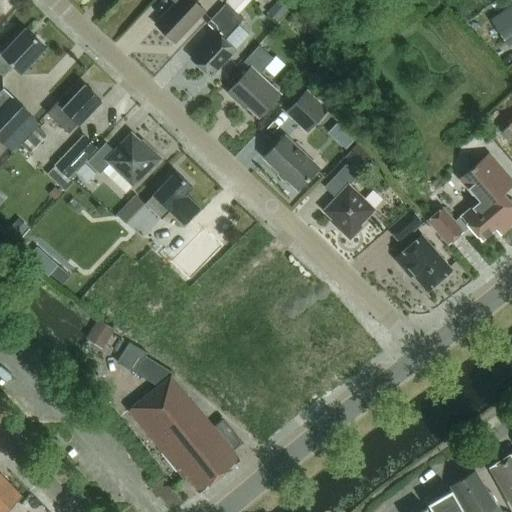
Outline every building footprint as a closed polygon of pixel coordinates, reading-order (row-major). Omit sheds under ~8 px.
[(194,0),(173,0),(175,2),(155,23),(175,42),(205,10),(194,0)] [(244,18),(235,10),(226,2),(208,23),(217,31),(192,58),(211,75),(235,49),(225,39),(244,18)] [(511,42),(511,4),(493,17),(510,44),(511,42)] [(22,72),(47,46),(27,28),(2,53),(0,50),(0,72),(3,75),(14,65),(22,72)] [(251,67),(228,91),(239,101),(241,98),(260,116),(281,93),(259,74),(274,58),(259,44),(244,61),(251,67)] [(318,76),(308,69),(303,75),(312,83),(318,76)] [(80,124),(102,101),(86,85),(63,108),(58,103),(48,113),(69,133),(79,123),(80,124)] [(0,138),(4,142),(31,114),(4,88),(0,92),(0,138)] [(311,130),(329,111),(307,91),(290,110),(311,130)] [(511,121),(503,130),(511,139),(511,121)] [(106,142),(88,161),(101,173),(110,163),(134,185),(148,169),(149,171),(162,157),(150,145),(148,147),(132,132),(115,150),(106,142)] [(87,134),(59,163),(71,175),(99,146),(87,134)] [(299,188),(319,168),(284,135),(265,155),(299,188)] [(350,154),(362,168),(373,158),(361,144),(350,154)] [(511,226),(511,199),(506,193),(511,187),(511,175),(493,152),(465,175),(483,198),(456,220),(445,207),(430,220),(450,244),(472,226),(483,240),(506,221),(511,227),(511,226)] [(331,221),(351,239),(362,226),(361,225),(376,209),(350,185),(360,174),(347,163),(328,183),(339,194),(324,210),(333,219),(331,221)] [(193,187),(176,170),(145,203),(162,219),(170,210),(185,224),(201,207),(186,194),(193,187)] [(400,243),(425,223),(413,208),(388,228),(400,243)] [(191,280),(224,245),(204,226),(170,261),(191,280)] [(428,290),(452,269),(422,234),(395,258),(412,277),(414,275),(428,290)] [(71,276),(38,247),(29,258),(48,275),(51,272),(64,284),(71,276)] [(252,281),(334,385),(381,348),(337,293),(317,309),(304,293),(317,282),(291,250),(252,281)] [(103,348),(115,329),(99,318),(86,338),(103,348)] [(200,491),(239,460),(238,457),(173,375),(174,374),(152,359),(149,356),(150,354),(133,343),(121,361),(159,386),(129,410),(185,478),(188,475),(200,491)] [(511,454),(503,460),(511,475),(511,454)] [(511,475),(503,460),(490,468),(511,505),(511,475)] [(476,470),(452,484),(467,511),(508,511),(503,510),(492,491),(488,490),(476,470)] [(0,511),(5,511),(22,496),(0,472),(0,511)] [(465,511),(452,489),(429,502),(434,511),(465,511)]
